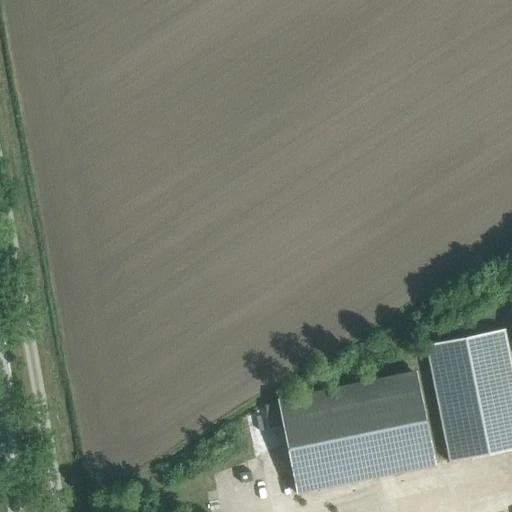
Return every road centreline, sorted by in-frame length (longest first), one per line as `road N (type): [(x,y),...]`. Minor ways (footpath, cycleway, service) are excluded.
road 1 (unclassified): [(0,186),(58,511)]
road 2 (primary): [(26,511),(0,361)]
